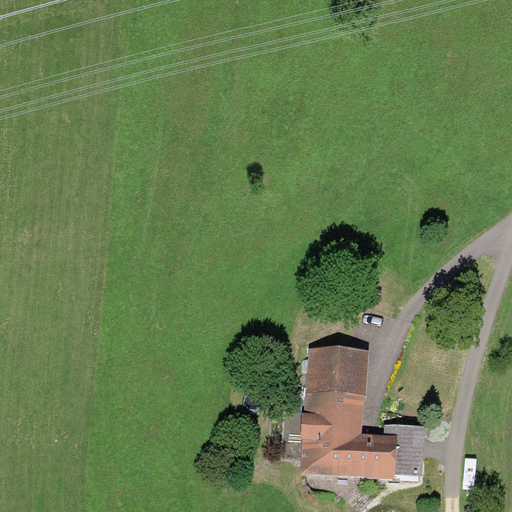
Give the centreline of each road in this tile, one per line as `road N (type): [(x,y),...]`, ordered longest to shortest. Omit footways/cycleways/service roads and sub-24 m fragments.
road 1 (track): [(511,243),(457,449)]
road 2 (track): [(511,230),(437,282),(406,320),(378,387)]
